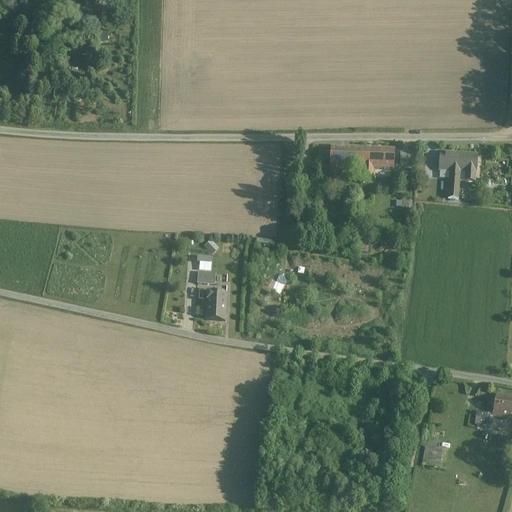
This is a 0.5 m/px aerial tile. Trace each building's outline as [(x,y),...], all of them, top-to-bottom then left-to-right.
[(41,63),(40,78),(53,80),(55,64),(41,63)] [(370,154),(330,153),(330,175),(351,176),(351,172),(363,172),(370,173),(370,154)] [(393,154),(370,154),(370,173),(373,173),(393,173),(393,154)] [(410,173),(410,155),(399,155),(399,173),(410,173)] [(459,158),(439,157),(438,175),(448,176),(458,176),(459,158)] [(476,159),(459,158),(458,176),(459,176),(465,177),(475,177),(476,159)] [(370,173),(363,172),(362,188),(372,188),(373,173),(370,173)] [(458,176),(448,176),(447,204),(458,205),(459,176),(458,176)] [(475,177),(465,177),(464,186),(475,187),(475,177)] [(215,278),(197,276),(196,288),(214,290),(215,278)] [(284,276),(271,280),(277,300),(290,295),(284,276)] [(226,298),(206,297),(205,325),(225,326),(226,298)] [(511,402),(495,399),(492,419),(511,422),(511,402)] [(486,417),(476,415),(474,427),(484,429),(486,417)] [(429,441),(425,441),(424,450),(436,452),(438,443),(429,441)] [(436,452),(424,450),(420,468),(437,471),(441,453),(436,452)]
